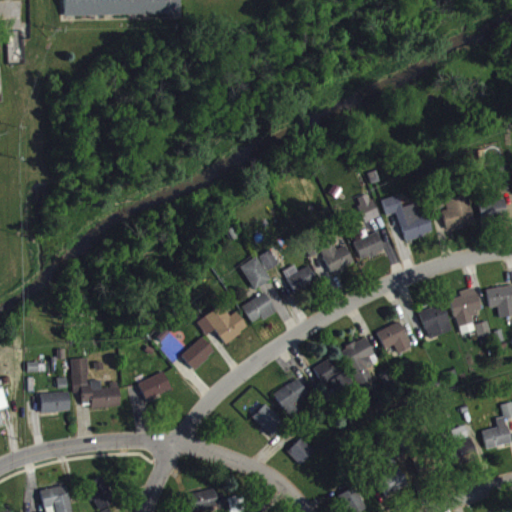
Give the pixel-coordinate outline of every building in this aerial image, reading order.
[(179,22),(178,0),(63,0),(64,24),(179,22)] [(509,197),(506,176),(493,178),(495,198),(509,197)] [(355,208),(365,232),(380,225),(369,202),(355,208)] [(443,219),(447,238),(474,231),(467,202),(445,208),(447,218),(443,219)] [(382,208),(387,224),(397,221),(405,250),(432,242),(422,210),(402,216),(398,203),(382,208)] [(508,228),(508,209),(479,210),(480,229),(508,228)] [(384,259),(378,241),(354,249),(360,267),(384,259)] [(345,254),(336,258),(330,245),(317,252),(332,282),(354,271),(345,254)] [(279,273),(271,259),(259,265),(267,279),(279,273)] [(271,288),(256,265),(240,276),(255,298),(271,288)] [(292,299),(316,291),(311,275),(296,279),(295,274),(285,278),(292,299)] [(498,315),(500,327),(511,324),(511,293),(487,298),(490,317),(498,315)] [(451,307),(460,343),(476,339),(472,323),(482,320),(476,296),(459,300),(461,305),(451,307)] [(276,320),(266,301),(242,314),(252,333),(276,320)] [(452,340),(445,313),(421,320),(429,346),(452,340)] [(197,330),(206,344),(216,338),(225,352),(248,338),(237,320),(229,325),(223,314),(197,330)] [(385,358),(394,353),(399,362),(413,355),(400,330),(377,341),(385,358)] [(475,333),(479,347),(492,343),(488,330),(475,333)] [(182,365),(196,379),(215,359),(201,345),(182,365)] [(341,357),(358,394),(373,387),(368,376),(378,371),(367,346),(341,357)] [(313,377),(320,389),(328,384),(338,400),(351,392),(334,365),(313,377)] [(71,368),(73,402),(81,401),(81,412),(92,412),(92,417),(120,415),(119,390),(110,391),(110,396),(102,397),(101,389),(89,390),(88,367),(71,368)] [(138,392),(146,409),(171,397),(164,380),(138,392)] [(274,402),(285,421),(310,405),(298,387),(274,402)] [(70,420),(70,401),(41,401),(42,421),(70,420)] [(506,428),(511,426),(511,410),(502,413),(506,428)] [(273,445),(286,431),(265,413),(253,426),(273,445)] [(511,452),(506,425),(497,427),(499,436),(484,439),(487,457),(511,452)] [(469,446),(465,434),(451,439),(455,450),(469,446)] [(301,473),(315,460),(303,446),(288,460),(301,473)] [(479,468),(474,447),(446,454),(451,475),(479,468)] [(377,489),(387,506),(410,493),(400,476),(377,489)] [(86,493),(94,511),(113,511),(115,511),(103,485),(86,493)] [(70,511),(67,494),(41,498),(43,511),(70,511)] [(192,511),(223,511),(220,495),(190,503),(192,511)] [(340,503),(343,511),(364,511),(357,495),(340,503)]
